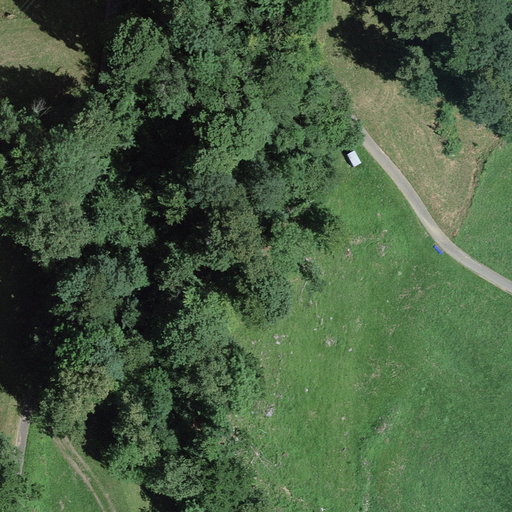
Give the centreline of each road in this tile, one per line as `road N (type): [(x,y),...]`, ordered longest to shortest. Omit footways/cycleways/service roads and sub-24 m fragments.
road 1 (track): [(112,0),(5,511)]
road 2 (track): [(265,0),(445,244),(511,287)]
